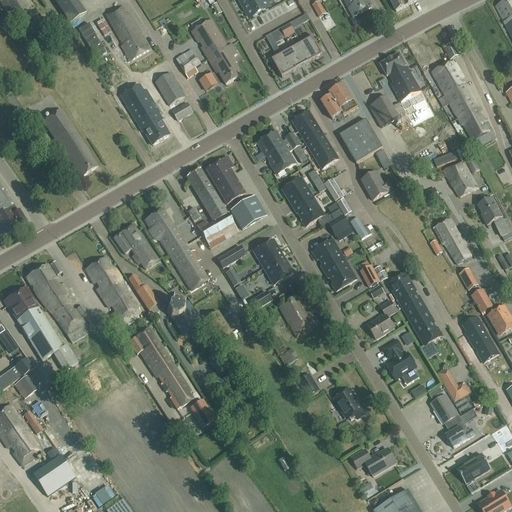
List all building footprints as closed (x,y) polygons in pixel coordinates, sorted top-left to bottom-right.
[(0,0),(0,1),(3,7),(10,18),(15,26),(37,14),(29,1),(27,3),(25,0),(0,0)] [(70,25),(72,23),(85,14),(75,0),(58,0),(55,3),(70,25)] [(250,19),(269,8),(264,0),(257,0),(244,8),(250,19)] [(342,0),(354,18),(365,12),(372,8),(367,0),(342,0)] [(388,0),(396,13),(409,6),(420,0),(388,0)] [(511,0),(496,7),(511,37),(511,0)] [(319,18),(325,15),(319,3),(312,6),(319,18)] [(126,16),(120,7),(106,16),(122,45),(122,48),(131,62),(151,50),(144,38),(142,39),(140,37),(142,35),(129,15),(126,16)] [(310,21),(307,15),(300,19),(303,24),(310,21)] [(212,21),(193,33),(203,48),(201,50),(207,61),(232,46),(227,47),(220,35),(212,21)] [(53,38),(60,34),(53,23),(46,28),(53,38)] [(285,27),(290,36),(295,34),(293,30),(290,25),(285,27)] [(93,39),(108,60),(120,52),(105,31),(93,39)] [(323,57),(310,35),(299,41),(300,44),(311,63),(323,57)] [(311,63),(300,44),(290,49),(291,51),(301,69),(311,63)] [(451,61),(460,57),(453,44),(444,49),(451,61)] [(232,46),(207,61),(211,67),(214,66),(226,86),(242,76),(235,64),(237,62),(234,58),(238,55),(232,46)] [(185,74),(200,65),(192,51),(177,61),(185,74)] [(301,69),(291,51),(282,56),(292,74),(301,69)] [(273,62),(282,79),(292,74),(282,56),(280,52),(276,54),(278,59),(273,62)] [(408,114),(427,104),(427,102),(399,55),(380,65),(395,92),(408,114)] [(454,62),(432,73),(446,97),(458,120),(462,126),(463,126),(473,143),(478,141),(481,147),(496,139),(493,133),(487,121),(483,121),(481,116),(482,113),(480,109),(467,86),(466,86),(463,80),(464,78),(454,62)] [(200,65),(185,74),(188,80),(198,73),(195,69),(201,66),(200,65)] [(169,107),(185,98),(171,75),(155,84),(169,107)] [(211,89),(205,79),(200,83),(205,92),(211,89)] [(352,101),(343,86),(331,94),(330,96),(331,98),(321,104),(332,121),(342,115),(343,117),(358,108),(353,101),(352,101)] [(140,87),(121,98),(143,133),(145,132),(154,147),(171,137),(162,122),(163,121),(160,114),(147,91),(144,92),(140,87)] [(387,97),(369,107),(382,130),(388,126),(400,118),(387,97)] [(178,123),(193,114),(187,104),(173,113),(178,123)] [(98,168),(87,152),(88,152),(61,111),(43,123),(70,164),(70,163),(81,179),(98,168)] [(307,147),(324,137),(309,113),(293,123),(307,147)] [(41,133),(30,115),(18,122),(30,140),(31,139),(41,154),(46,151),(36,136),(41,133)] [(356,165),(382,150),(383,149),(366,121),(340,137),(356,165)] [(282,143),(276,133),(257,145),(266,158),(285,147),(289,154),(300,147),(292,135),(286,139),(286,140),(282,143)] [(324,137),(307,147),(322,171),(338,161),(324,137)] [(467,146),(472,157),(481,153),(477,142),(467,146)] [(289,154),(285,147),(266,158),(268,158),(271,163),(270,164),(277,176),(296,165),(289,154)] [(308,160),(300,147),(294,151),(302,164),(308,160)] [(226,205),(245,194),(230,170),(233,168),(227,158),(206,170),(226,205)] [(387,158),(380,162),(384,169),(391,165),(387,158)] [(473,176),(480,172),(474,159),(466,163),(473,176)] [(460,199),(477,190),(463,164),(444,172),(451,186),(460,199)] [(213,222),(226,214),(200,170),(186,179),(213,222)] [(308,176),(319,195),(326,190),(315,171),(308,176)] [(377,174),(362,182),(373,202),(388,194),(387,193),(393,190),(388,181),(382,184),(377,174)] [(335,202),(343,197),(332,179),(324,185),(335,202)] [(294,210),(313,198),(301,180),(283,191),(287,198),(289,198),(292,203),(291,205),(294,210)] [(17,213),(0,186),(0,233),(3,238),(18,228),(18,229),(26,224),(19,212),(17,213)] [(435,189),(419,196),(424,207),(440,200),(435,189)] [(267,217),(255,197),(249,200),(229,212),(242,232),(267,217)] [(294,210),(297,215),(300,215),(303,220),(302,222),(306,229),(324,217),(313,198),(294,210)] [(503,221),(502,219),(492,199),(478,207),(484,219),(483,219),(487,226),(493,223),(501,239),(505,237),(508,242),(511,239),(511,229),(507,219),(503,221)] [(333,205),(326,210),(329,215),(337,210),(333,205)] [(193,223),(200,218),(194,209),(187,213),(193,223)] [(169,258),(187,247),(186,247),(187,246),(175,226),(173,227),(162,210),(145,221),(149,228),(148,232),(154,241),(159,243),(169,258)] [(334,221),(342,216),(339,210),(330,215),(334,221)] [(226,214),(213,222),(213,223),(208,226),(205,221),(196,227),(210,250),(238,234),(227,214),(227,215),(226,214)] [(343,217),(329,226),(336,237),(346,231),(349,236),(353,234),(343,217)] [(465,244),(451,219),(433,230),(440,240),(441,239),(458,265),(471,257),(470,256),(472,254),(466,243),(465,244)] [(357,220),(351,224),(362,241),(372,235),(367,228),(364,230),(357,220)] [(158,261),(133,226),(113,239),(125,256),(131,251),(134,256),(132,258),(138,266),(140,264),(145,271),(158,261)] [(263,270),(283,258),(273,241),(253,253),(263,270)] [(323,272),(344,260),(333,241),(312,253),(317,261),(319,261),(322,265),(321,267),(323,272)] [(430,245),(436,256),(442,253),(436,242),(430,245)] [(187,247),(169,258),(191,293),(209,281),(202,269),(200,270),(197,263),(201,261),(195,252),(190,253),(187,247)] [(222,270),(245,257),(240,247),(217,261),(222,270)] [(506,263),(505,263),(501,256),(497,259),(504,271),(509,268),(506,263)] [(113,272),(105,258),(85,271),(90,280),(94,286),(96,284),(99,289),(96,291),(108,309),(112,308),(114,313),(110,316),(115,324),(137,310),(119,280),(120,279),(115,271),(113,272)] [(283,258),(263,270),(273,286),(293,275),(283,258)] [(344,260),(323,272),(328,280),(330,280),(333,284),(331,286),(336,293),(357,281),(344,260)] [(57,277),(62,273),(55,262),(50,266),(57,277)] [(58,286),(55,282),(56,280),(47,265),(26,278),(36,295),(50,314),(72,344),(90,333),(82,319),(88,315),(82,306),(76,310),(70,312),(67,308),(71,303),(63,291),(67,288),(64,284),(60,286),(58,286)] [(360,273),(369,290),(381,283),(376,275),(372,266),(360,273)] [(467,291),(478,287),(470,270),(460,275),(467,291)] [(376,275),(381,283),(389,279),(385,271),(376,275)] [(410,322),(427,312),(419,297),(417,298),(415,294),(416,293),(406,275),(388,285),(410,322)] [(143,289),(134,276),(128,281),(148,312),(156,307),(158,305),(146,286),(143,289)] [(237,279),(230,283),(233,288),(240,284),(237,279)] [(369,293),(374,300),(384,294),(380,286),(369,293)] [(18,322),(38,309),(39,309),(26,289),(4,302),(11,314),(12,314),(17,322),(18,322)] [(256,312),(272,302),(271,301),(266,292),(250,302),(256,312)] [(472,298),(476,305),(482,315),(493,308),(483,292),(472,298)] [(175,301),(177,301),(177,302),(176,302),(169,306),(168,314),(172,320),(174,321),(183,334),(202,322),(191,304),(187,303),(188,298),(176,296),(175,301)] [(304,315),(301,309),(302,308),(297,299),(279,309),(297,339),(311,331),(308,325),(312,322),(307,314),(304,315)] [(376,342),(394,331),(386,318),(396,312),(391,302),(380,309),(384,316),(380,318),(380,319),(367,327),(376,342)] [(511,330),(511,318),(505,306),(487,317),(498,334),(502,331),(505,335),(511,330)] [(18,322),(17,322),(42,362),(53,355),(64,373),(78,364),(67,346),(63,349),(39,309),(38,309),(18,322)] [(427,312),(410,322),(424,347),(442,337),(437,329),(435,329),(433,325),(434,324),(427,312)] [(236,341),(218,313),(204,322),(222,350),(236,341)] [(483,365),(499,355),(478,319),(462,328),(466,334),(465,335),(483,365)] [(283,326),(277,329),(283,339),(289,335),(283,326)] [(151,328),(128,343),(137,356),(140,354),(157,379),(174,366),(156,339),(158,338),(151,328)] [(5,332),(4,332),(0,335),(0,341),(1,342),(8,337),(5,332)] [(278,356),(286,351),(277,338),(269,343),(278,356)] [(504,339),(498,342),(501,348),(507,345),(504,339)] [(404,357),(401,353),(403,351),(397,341),(383,349),(389,360),(392,358),(395,363),(387,367),(395,381),(416,368),(408,354),(404,357)] [(18,350),(14,345),(6,351),(10,356),(18,350)] [(230,370),(218,353),(210,358),(221,376),(230,370)] [(0,393),(34,370),(26,360),(0,378),(0,393)] [(192,393),(174,366),(157,379),(160,377),(163,383),(161,385),(167,393),(170,392),(173,396),(171,399),(178,410),(194,399),(191,394),(192,393)] [(320,392),(310,375),(298,382),(308,399),(320,392)] [(24,400),(33,394),(37,391),(27,378),(14,387),(24,400)] [(459,388),(448,394),(454,404),(471,394),(464,384),(459,388)] [(411,400),(424,394),(420,386),(407,392),(411,400)] [(443,393),(440,388),(430,395),(433,400),(443,393)] [(360,406),(350,391),(337,399),(341,405),(338,407),(344,416),(346,414),(351,422),(356,418),(357,420),(366,415),(360,406)] [(445,396),(430,406),(443,426),(446,424),(451,433),(446,437),(453,449),(467,441),(467,440),(474,436),(471,430),(468,432),(460,419),(445,396)] [(215,421),(203,402),(190,410),(203,429),(215,421)] [(40,403),(32,409),(39,418),(47,413),(40,403)] [(43,453),(10,406),(0,412),(0,433),(0,434),(0,433),(0,438),(8,450),(12,448),(15,453),(13,455),(22,467),(43,453)] [(29,412),(23,416),(37,436),(43,432),(29,412)] [(50,432),(58,429),(56,424),(43,429),(46,438),(52,436),(50,432)] [(216,438),(223,434),(218,426),(211,431),(216,438)] [(511,453),(511,437),(506,428),(493,437),(505,457),(511,453)] [(60,458),(54,450),(46,455),(51,464),(33,477),(47,498),(74,479),(60,458)] [(396,465),(388,450),(376,457),(375,456),(370,460),(365,451),(351,459),(358,470),(366,466),(373,479),(396,465)] [(490,472),(481,456),(457,471),(466,486),(490,472)] [(103,488),(99,491),(106,500),(110,497),(103,488)] [(420,511),(408,491),(373,511),(420,511)] [(489,500),(478,507),(481,511),(507,511),(511,509),(501,492),(495,496),(488,499),(489,500)] [(92,496),(88,498),(94,509),(98,506),(92,496)] [(106,511),(131,511),(123,500),(107,511),(106,511)] [(75,511),(88,511),(92,510),(86,501),(74,509),(75,511)]
